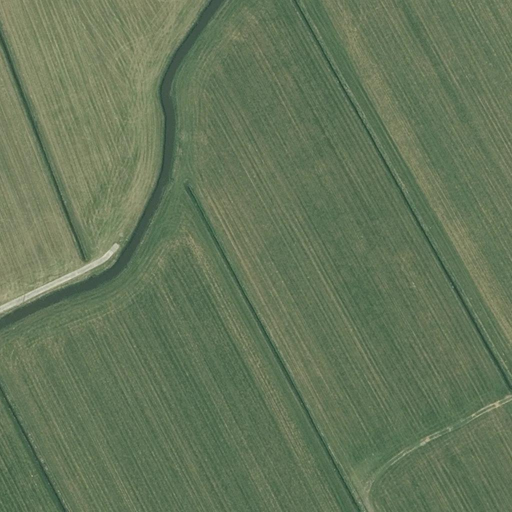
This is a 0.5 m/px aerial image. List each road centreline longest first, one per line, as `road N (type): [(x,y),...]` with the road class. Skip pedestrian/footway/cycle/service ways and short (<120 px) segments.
road 1 (track): [(371,511),(383,476),(410,453),(511,396)]
road 2 (track): [(0,308),(99,262),(116,246)]
